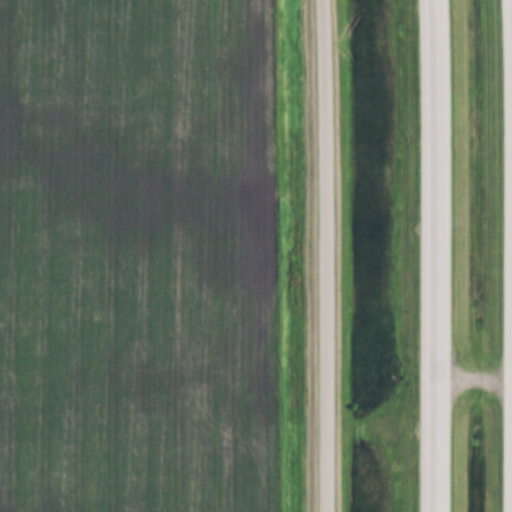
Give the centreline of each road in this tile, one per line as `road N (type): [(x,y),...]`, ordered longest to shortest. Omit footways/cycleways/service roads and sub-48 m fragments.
road 1 (residential): [(318,0),(325,511)]
road 2 (motorway): [(432,0),(435,511)]
